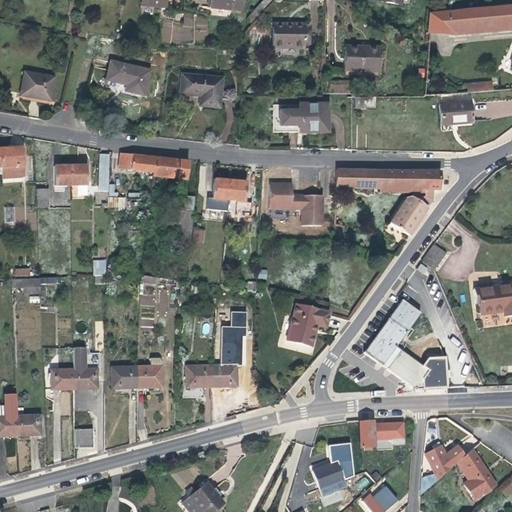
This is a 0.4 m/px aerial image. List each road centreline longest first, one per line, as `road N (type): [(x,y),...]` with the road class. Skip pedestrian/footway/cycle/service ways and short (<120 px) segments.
road 1 (residential): [(0,122),(251,158),(477,169)]
road 2 (tertiary): [(317,407),(0,492)]
road 3 (residential): [(317,407),(328,359),(477,169)]
